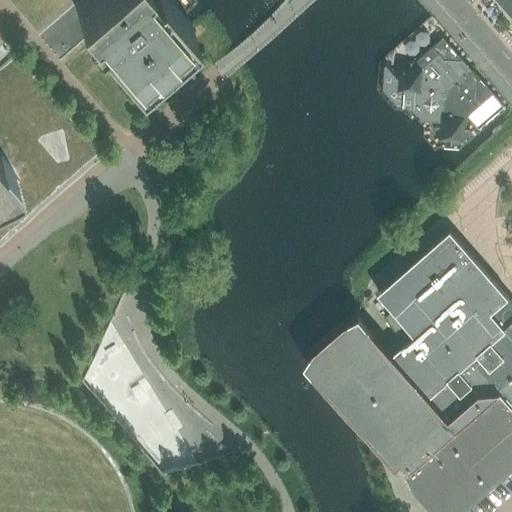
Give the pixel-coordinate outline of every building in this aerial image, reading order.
[(81,0),(7,0),(39,36),(81,0)] [(87,0),(89,2),(85,6),(93,16),(97,12),(105,21),(96,28),(96,29),(134,73),(136,72),(142,79),(196,32),(189,25),(191,23),(185,14),(192,8),(185,0),(87,0)] [(383,63),(382,88),(397,105),(406,106),(411,111),(414,108),(423,118),(437,119),(446,111),(446,97),(442,92),(471,67),(444,36),(417,59),(423,66),(421,68),(416,63),(403,62),(395,69),(387,60),(383,63)] [(0,248),(106,156),(12,47),(0,57),(0,248)] [(436,119),(436,132),(446,143),(458,143),(469,134),(469,120),(465,115),(471,110),(482,122),(506,101),(483,75),(478,75),(471,67),(442,92),(446,97),(446,111),(437,119),(436,119)] [(378,292),(393,309),(384,317),(398,333),(385,344),(359,314),(344,321),(314,347),(305,362),(371,438),(374,435),(409,467),(405,470),(413,485),(435,510),(437,511),(457,511),(511,465),(511,299),(481,264),(450,229),(427,248),(423,252),(391,280),(378,292)]
